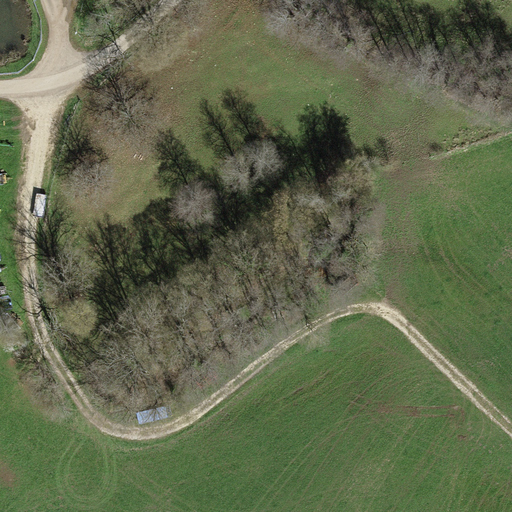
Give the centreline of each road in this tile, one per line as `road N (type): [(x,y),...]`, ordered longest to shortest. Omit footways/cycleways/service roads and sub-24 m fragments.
road 1 (track): [(511,436),(384,314),(354,315),(303,337),(198,415),(156,436),(118,434),(94,422),(60,371),(34,295),(35,85)]
road 2 (track): [(171,0),(80,71),(0,86)]
